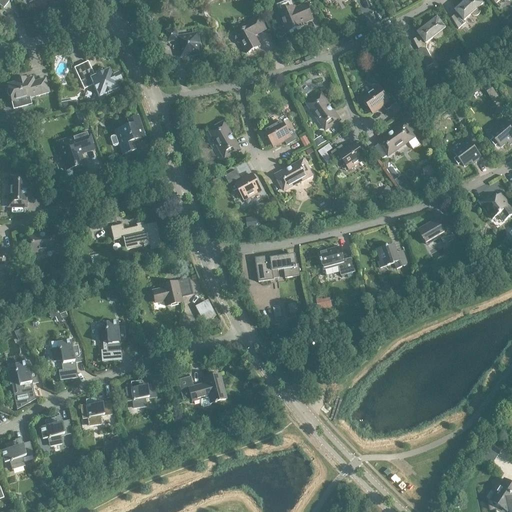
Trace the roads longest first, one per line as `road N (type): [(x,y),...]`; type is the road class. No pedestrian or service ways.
road 1 (residential): [(511,167),(406,215),(216,257)]
road 2 (residential): [(0,434),(143,364),(237,331)]
road 3 (unclassified): [(415,511),(310,417),(248,325)]
road 4 (unclassified): [(237,331),(302,421),(393,511)]
road 5 (residential): [(0,233),(177,180)]
road 6 (residential): [(331,56),(441,0)]
